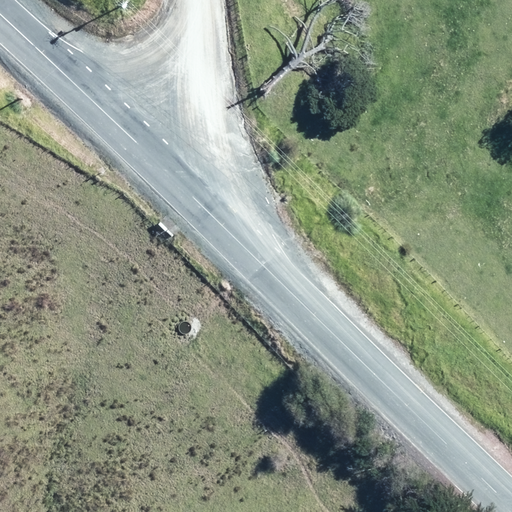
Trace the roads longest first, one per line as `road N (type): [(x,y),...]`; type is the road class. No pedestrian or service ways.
road 1 (tertiary): [(146,153),(511,509)]
road 2 (tertiary): [(0,17),(146,153)]
road 3 (unclassified): [(146,153),(177,117),(192,56),(194,0)]
